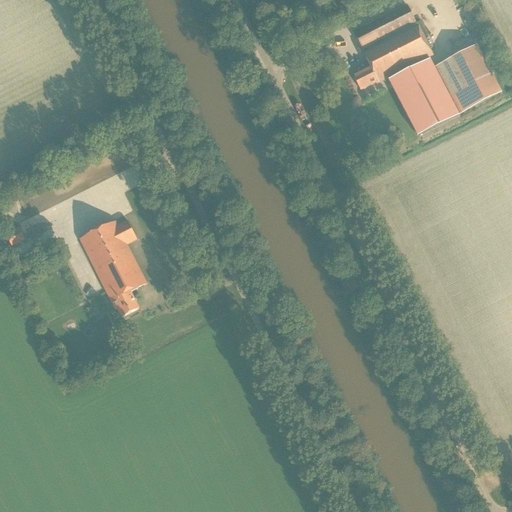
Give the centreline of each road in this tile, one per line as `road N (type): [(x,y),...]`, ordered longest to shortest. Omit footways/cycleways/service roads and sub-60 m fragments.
road 1 (unclassified): [(495,511),(236,0)]
road 2 (unclassified): [(353,511),(95,0)]
